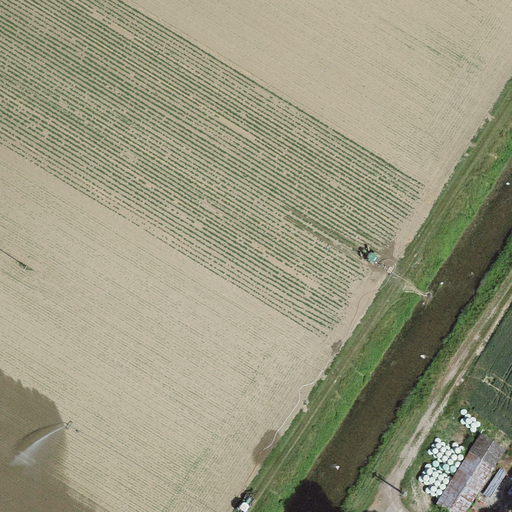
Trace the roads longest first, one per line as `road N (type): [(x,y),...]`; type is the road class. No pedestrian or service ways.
road 1 (track): [(232,511),(511,78)]
road 2 (track): [(363,511),(511,283)]
